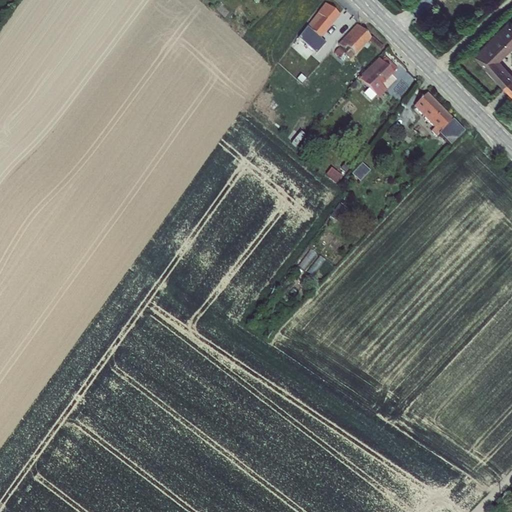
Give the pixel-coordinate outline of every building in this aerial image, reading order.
[(340,17),(326,4),(298,39),(316,56),(326,45),(321,39),(340,17)] [(511,19),(475,57),(503,89),(511,97),(511,74),(501,63),(511,51),(511,19)] [(354,56),(371,39),(357,25),(338,44),(339,45),(345,51),(347,49),(354,56)] [(350,61),(354,56),(347,49),(345,51),(339,45),(333,52),(343,60),(345,57),(350,61)] [(357,79),(379,100),(387,92),(381,87),(394,75),(393,74),(398,70),(386,58),(382,63),(378,58),(357,79)] [(437,138),(439,136),(453,122),(454,121),(428,93),(413,108),(434,129),(431,132),(437,138)] [(453,122),(439,136),(450,148),(465,134),(453,122)]
